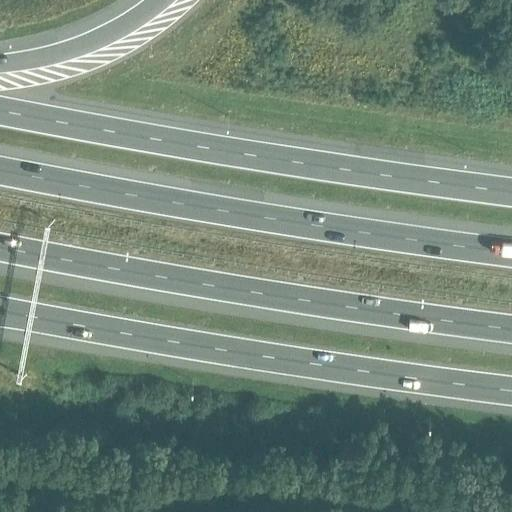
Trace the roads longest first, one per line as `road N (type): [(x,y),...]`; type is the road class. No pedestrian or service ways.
road 1 (motorway): [(511,255),(0,170)]
road 2 (motorway): [(511,192),(0,108)]
road 3 (motorway): [(0,247),(511,330)]
road 4 (motorway): [(0,310),(260,358),(511,391)]
road 5 (motorway): [(160,0),(82,45),(0,64)]
